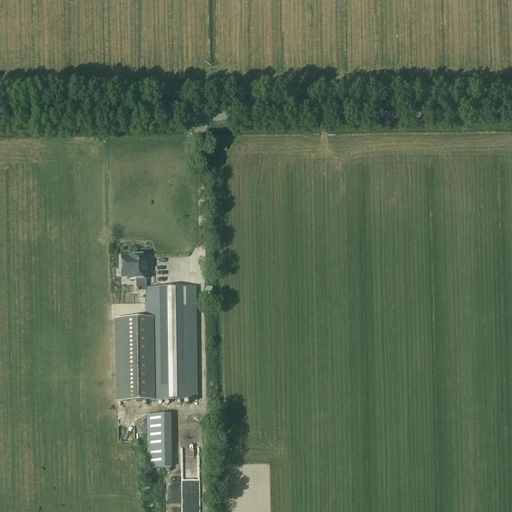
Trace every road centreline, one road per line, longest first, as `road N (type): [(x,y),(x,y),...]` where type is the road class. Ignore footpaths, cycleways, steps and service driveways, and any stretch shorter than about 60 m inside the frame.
road 1 (unclassified): [(0,119),(511,114)]
road 2 (track): [(201,268),(198,119)]
